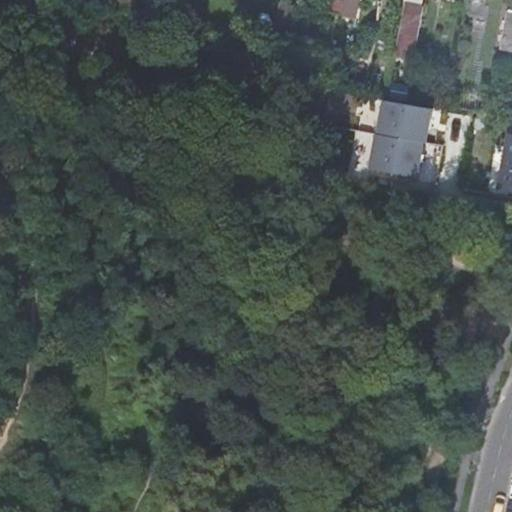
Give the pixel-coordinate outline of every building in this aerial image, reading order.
[(58,0),(102,9),(103,0),(58,0)] [(136,11),(137,0),(121,0),(120,8),(136,11)] [(190,20),(193,4),(179,0),(173,0),(170,13),(190,20)] [(341,13),(343,0),(340,0),(322,0),(321,9),(341,13)] [(356,0),(343,0),(341,13),(349,15),(353,16),(356,0)] [(199,6),(193,4),(190,20),(194,21),(199,6)] [(423,8),(405,4),(396,53),(414,56),(423,8)] [(511,62),(511,10),(509,10),(502,48),(511,49),(508,62),(511,62)] [(435,104),(384,95),(377,134),(365,132),(357,179),(420,190),(435,104)] [(511,135),(510,135),(501,188),(511,189),(511,135)]
